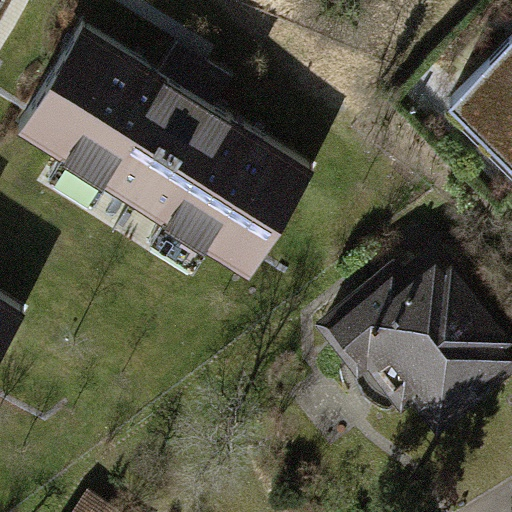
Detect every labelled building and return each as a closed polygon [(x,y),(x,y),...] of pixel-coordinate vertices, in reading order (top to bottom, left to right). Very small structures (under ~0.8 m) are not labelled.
[(318,152),(84,5),(23,101),(9,123),(242,270),(318,152)] [(511,40),(445,101),(511,173),(511,40)] [(397,261),(322,318),(368,379),(393,360),(443,426),(511,372),(511,329),(445,241),(405,271),(397,261)] [(0,341),(30,294),(0,275),(0,341)] [(120,511),(88,490),(72,511),(120,511)]
